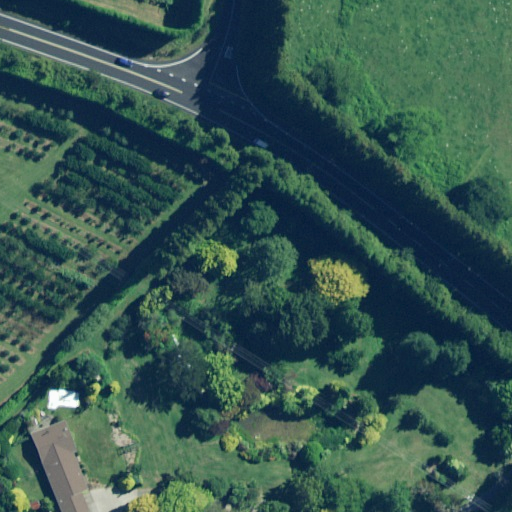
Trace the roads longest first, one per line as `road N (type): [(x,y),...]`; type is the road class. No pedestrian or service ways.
road 1 (secondary): [(511,316),(322,173),(200,101)]
road 2 (secondary): [(200,101),(0,27)]
